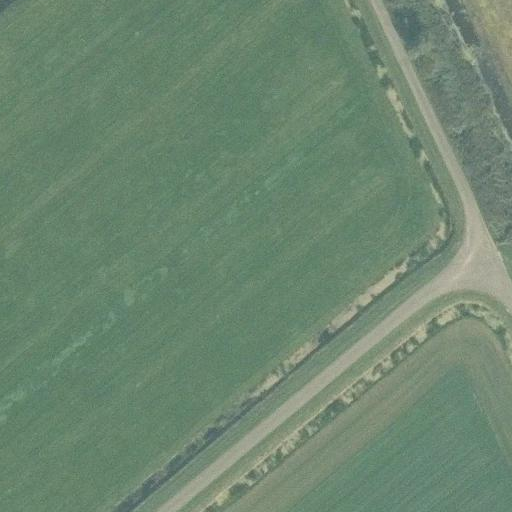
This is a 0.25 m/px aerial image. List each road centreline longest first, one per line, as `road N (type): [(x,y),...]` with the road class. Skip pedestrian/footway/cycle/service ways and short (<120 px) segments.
road 1 (unclassified): [(170,511),(436,285),(488,262)]
road 2 (unclassified): [(488,262),(375,0)]
